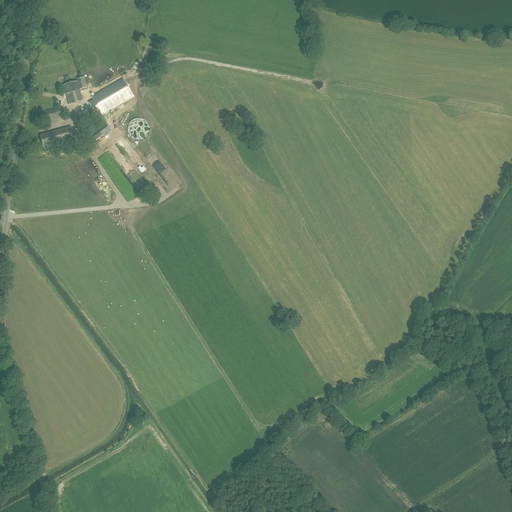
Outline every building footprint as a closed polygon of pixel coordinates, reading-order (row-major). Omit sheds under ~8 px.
[(84,78),(77,79),(80,90),(86,88),(84,78)] [(123,78),(116,83),(92,97),(103,115),(126,101),(134,97),(123,78)] [(66,94),(69,105),(83,101),(80,91),(80,90),(78,81),(63,85),(66,94)] [(47,122),(69,116),(68,112),(64,113),(63,108),(62,106),(45,111),(47,122)] [(93,131),(101,126),(98,123),(90,128),(93,131)] [(90,144),(110,129),(106,124),(86,139),(90,144)] [(44,150),(60,145),(56,130),(40,135),(44,150)]
